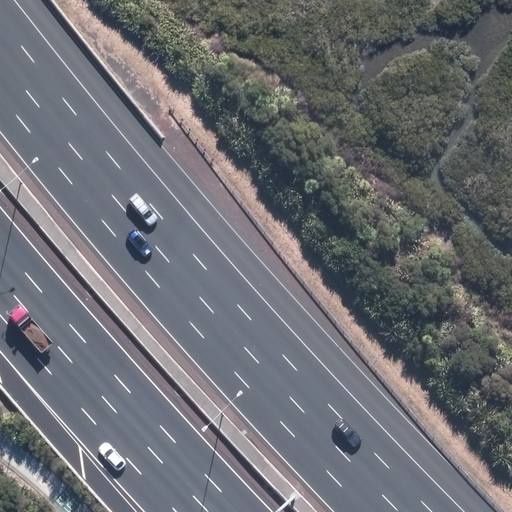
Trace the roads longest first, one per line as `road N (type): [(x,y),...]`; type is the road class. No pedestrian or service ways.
road 1 (motorway): [(0,55),(171,265),(404,511)]
road 2 (motorway): [(206,511),(0,278)]
